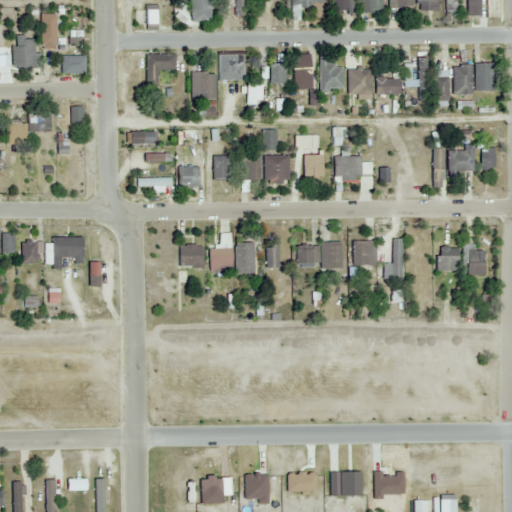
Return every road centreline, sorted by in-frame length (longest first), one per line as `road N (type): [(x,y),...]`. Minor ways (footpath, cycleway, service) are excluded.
road 1 (residential): [(139,511),(134,242),(109,188),(107,0)]
road 2 (residential): [(511,34),(109,48)]
road 3 (residential): [(511,210),(122,216)]
road 4 (residential): [(138,437),(511,436)]
road 5 (residential): [(0,438),(138,437)]
road 6 (residential): [(122,216),(0,214)]
